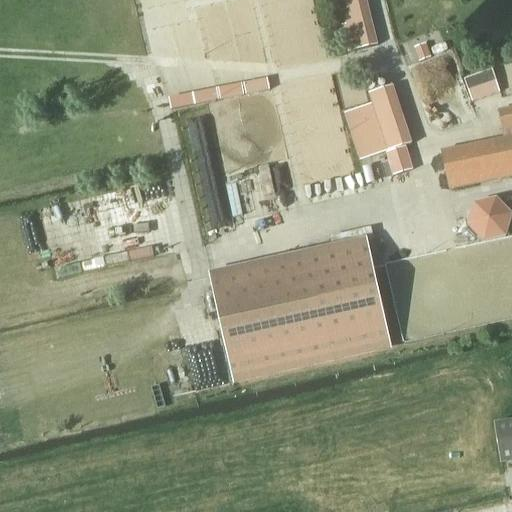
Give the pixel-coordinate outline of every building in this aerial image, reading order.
[(366,0),(339,0),(346,26),(341,27),(348,54),(353,52),(378,46),(366,0)] [(426,43),(415,47),(419,59),(430,55),(426,43)] [(496,83),(468,93),(472,103),(500,93),(496,83)] [(393,88),(370,95),(373,105),(346,114),(360,160),(387,153),(403,148),(411,145),(393,88)] [(505,140),(442,153),(450,190),(511,176),(511,109),(499,112),(505,140)] [(402,150),(387,155),(394,177),(409,172),(402,150)] [(474,203),(467,226),(483,243),(507,238),(511,221),(511,213),(498,198),(474,203)] [(209,274),(234,387),(392,351),(367,238),(209,274)]
